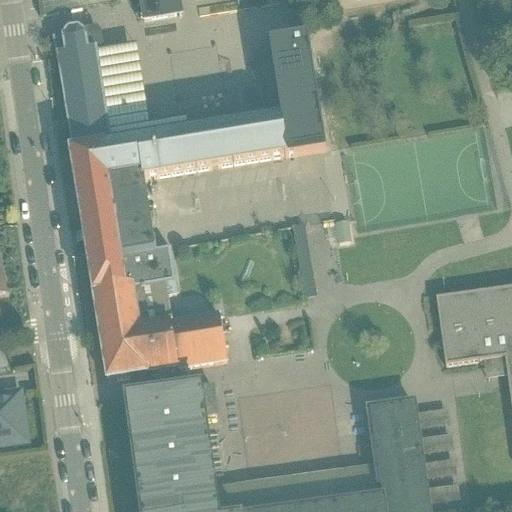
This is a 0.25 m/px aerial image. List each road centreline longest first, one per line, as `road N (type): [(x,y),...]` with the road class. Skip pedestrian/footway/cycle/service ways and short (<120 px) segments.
road 1 (residential): [(10,0),(55,332)]
road 2 (residential): [(55,332),(79,511)]
